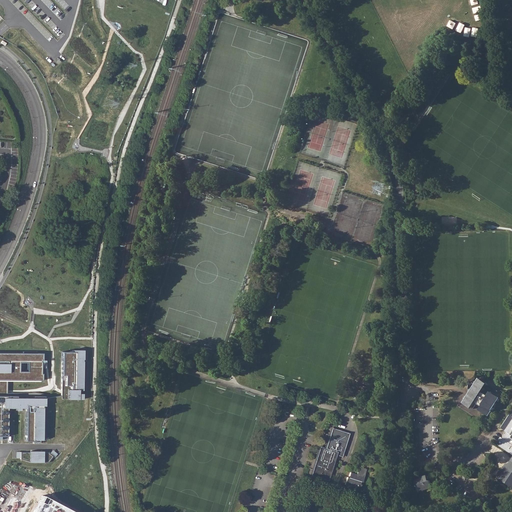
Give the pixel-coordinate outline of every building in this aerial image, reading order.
[(42,0),(58,17),(64,11),(52,0),(42,0)] [(73,352),(62,352),(62,399),(82,399),(82,394),(78,394),(78,391),(82,390),(82,360),(83,360),(83,350),(73,350),(73,352)] [(0,439),(1,440),(1,436),(7,437),(8,408),(15,408),(15,410),(20,410),(20,408),(25,408),(25,441),(33,441),(33,440),(44,440),(44,407),(42,407),(42,406),(44,406),(44,399),(43,394),(36,392),(22,393),(7,393),(7,380),(43,381),(43,374),(41,374),(42,360),(43,360),(43,353),(38,353),(38,352),(23,352),(23,353),(0,352),(0,439)] [(481,379),(464,404),(473,410),(477,404),(483,408),(480,411),(489,417),(504,395),(495,389),(493,392),(488,388),(489,385),(481,379)] [(501,437),(497,444),(511,454),(511,460),(509,464),(505,466),(505,467),(504,469),(498,478),(504,482),(504,484),(510,488),(511,487),(511,413),(502,429),(507,432),(503,439),(501,437)] [(319,449),(311,475),(328,480),(336,454),(342,456),(349,434),(331,429),(325,450),(319,449)] [(22,438),(23,431),(14,430),(13,437),(22,438)] [(30,452),(20,452),(20,458),(20,459),(31,462),(48,462),(53,456),(49,453),(48,452),(43,452),(30,452)] [(364,477),(356,474),(350,472),(348,478),(346,478),(344,485),(352,487),(355,487),(354,490),(357,490),(359,487),(360,487),(361,485),(359,484),(360,482),(362,482),(364,477)] [(419,480),(415,481),(418,492),(423,491),(432,489),(430,481),(428,482),(427,476),(420,478),(421,481),(420,481),(419,480)] [(63,511),(39,499),(32,511),(63,511)] [(306,502),(302,511),(321,511),(323,508),(306,502)]
